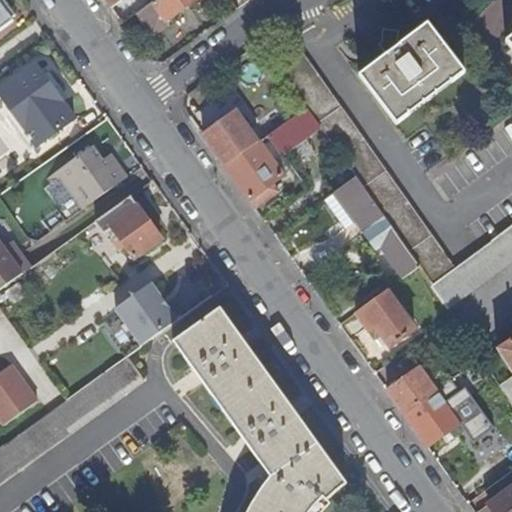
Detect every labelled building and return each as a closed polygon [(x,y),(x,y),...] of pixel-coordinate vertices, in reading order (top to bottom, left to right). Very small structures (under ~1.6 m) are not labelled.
[(104,0),(106,2),(111,9),(123,0),(104,0)] [(156,0),(138,13),(153,35),(168,25),(165,21),(194,0),(156,0)] [(0,4),(0,31),(13,22),(0,4)] [(433,65),(447,85),(462,75),(427,26),(413,36),(422,49),(433,65)] [(397,32),(382,31),(381,31),(381,32),(381,42),(377,45),(378,47),(384,54),(385,56),(398,46),(396,42),(397,32)] [(359,74),(379,102),(433,65),(422,49),(413,36),(398,46),(385,56),(359,74)] [(295,43),(271,59),(275,64),(293,89),(296,94),(319,77),(295,43)] [(19,61),(0,75),(0,94),(25,129),(62,102),(41,74),(47,70),(40,61),(27,71),(19,61)] [(275,64),(263,72),(281,97),(293,89),(275,64)] [(394,123),(447,85),(433,65),(379,102),(394,123)] [(350,122),(319,77),(296,94),(306,108),(320,127),(327,137),(350,122)] [(306,108),(268,136),(282,154),(320,127),(306,108)] [(237,112),(203,136),(214,152),(225,167),(259,142),(262,140),(259,135),(255,138),(237,112)] [(275,129),(265,114),(256,119),(268,134),(275,129)] [(342,158),(356,178),(362,186),(384,170),(350,122),(327,137),(328,139),(337,151),(342,158)] [(268,136),(262,140),(259,142),(272,161),(282,154),(268,136)] [(313,167),(337,151),(328,139),(305,156),(313,167)] [(259,142),(225,167),(244,193),(249,201),(271,185),(283,176),(272,161),(259,142)] [(57,172),(83,209),(126,178),(116,165),(108,171),(101,162),(91,149),(57,172)] [(110,156),(101,162),(108,171),(116,165),(110,156)] [(362,186),(385,219),(396,234),(419,219),(384,170),(362,186)] [(356,178),(327,198),(348,229),(357,224),(364,234),(385,219),(362,186),(356,178)] [(271,185),(249,201),(254,208),(275,192),(271,185)] [(130,197),(95,222),(103,234),(111,228),(118,238),(112,242),(119,251),(124,247),(133,259),(160,239),(130,197)] [(385,219),(364,234),(376,250),(380,247),(403,279),(419,267),(410,254),(396,234),(385,219)] [(410,254),(419,267),(428,280),(433,287),(455,271),(419,219),(396,234),(410,254)] [(433,287),(448,310),(511,263),(511,228),(455,271),(433,287)] [(12,243),(3,249),(12,261),(20,255),(12,243)] [(0,289),(27,270),(30,268),(20,255),(12,261),(3,249),(0,244),(0,289)] [(115,310),(142,347),(176,322),(150,285),(115,310)] [(386,291),(355,313),(375,340),(381,335),(390,347),(415,329),(386,291)] [(315,511),(318,508),(334,494),(345,484),(220,311),(173,345),(246,445),(270,479),(251,505),(248,511),(315,511)] [(453,318),(427,336),(436,349),(462,331),(453,318)] [(511,373),(511,379),(500,388),(511,406),(511,342),(511,341),(497,351),(511,373)] [(0,511),(0,485),(144,381),(127,358),(0,449),(0,511)] [(10,362),(0,369),(0,423),(3,427),(39,399),(10,362)] [(420,369),(387,392),(403,414),(436,391),(420,369)] [(436,391),(403,414),(427,447),(459,424),(436,391)] [(485,492),(511,471),(511,464),(499,446),(468,469),(484,492),(485,492)] [(511,471),(485,492),(492,501),(511,487),(511,471)] [(511,511),(511,487),(492,501),(488,504),(493,511),(511,511)]
